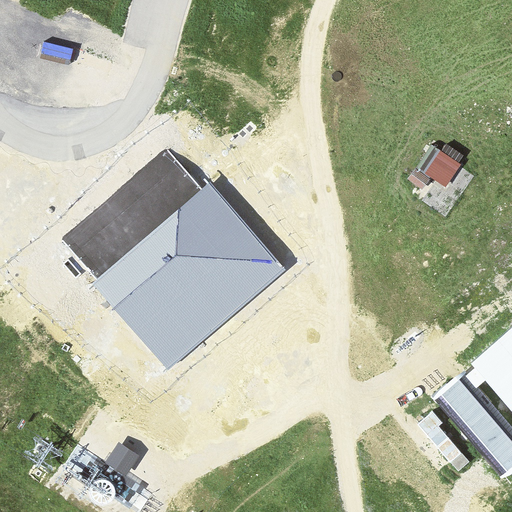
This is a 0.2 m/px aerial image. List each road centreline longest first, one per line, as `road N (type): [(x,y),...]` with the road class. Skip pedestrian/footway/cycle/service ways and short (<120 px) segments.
road 1 (track): [(195,145),(289,198),(316,228),(339,281)]
road 2 (track): [(339,281),(345,422)]
